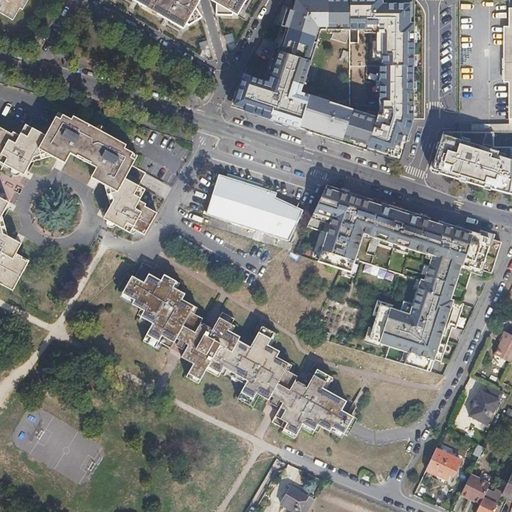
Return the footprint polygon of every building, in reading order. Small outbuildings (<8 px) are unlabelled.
[(0,0),(0,5),(1,6),(0,8),(0,12),(12,20),(19,8),(23,10),(28,0),(0,0)] [(133,0),(183,29),(198,0),(197,0),(133,0)] [(208,0),(208,2),(236,17),(245,0),(208,0)] [(349,32),(349,0),(295,0),(267,83),(244,76),(233,110),(365,154),(377,117),(299,93),(318,32),(349,32)] [(108,210),(128,220),(131,213),(139,216),(138,218),(149,223),(159,200),(142,192),(147,181),(141,178),(142,175),(128,168),(134,154),(139,145),(126,139),(127,136),(73,109),(71,112),(59,105),(55,113),(47,129),(32,122),(31,124),(25,121),(19,132),(0,122),(0,157),(27,170),(34,156),(54,149),(67,155),(72,147),(98,159),(94,169),(109,176),(115,194),(108,210)] [(511,160),(511,161),(497,157),(498,153),(444,136),(433,169),(443,172),(443,175),(450,177),(458,179),(459,178),(466,181),(466,182),(482,187),(483,184),(491,186),(490,189),(511,195),(511,194),(511,160)] [(0,172),(0,187),(9,194),(16,183),(0,172)] [(219,176),(206,216),(289,242),(303,211),(275,199),(277,195),(219,176)] [(362,236),(429,258),(410,316),(379,305),(368,341),(399,352),(433,363),(434,360),(464,269),(474,273),(483,275),(484,272),(493,243),(322,187),(311,219),(328,225),(315,264),(349,275),(362,236)] [(0,276),(21,286),(35,255),(22,249),(27,238),(13,232),(6,211),(13,197),(0,190),(0,276)] [(131,213),(128,220),(135,223),(138,218),(139,216),(131,213)] [(501,245),(493,243),(484,272),(491,274),(501,245)] [(208,367),(221,374),(244,387),(242,393),(254,400),(258,394),(281,408),(274,420),(299,434),(306,422),(317,428),(341,442),(344,436),(356,415),(345,409),(350,399),(326,386),(329,380),(318,374),(312,385),(299,378),(301,374),(287,366),(288,364),(277,357),(280,352),(268,346),(271,340),(260,334),(252,348),(240,341),(241,338),(229,331),(236,320),(224,313),(214,330),(202,323),(204,319),(192,313),(195,308),(183,301),(185,296),(174,289),(177,283),(165,277),(162,281),(149,274),(151,269),(141,264),(133,277),(130,276),(121,293),(133,300),(131,305),(144,312),(141,318),(152,325),(147,334),(159,341),(163,336),(187,350),(183,357),(194,364),(189,373),(201,379),(208,367)] [(455,329),(474,273),(464,269),(434,360),(441,362),(453,328),(455,329)] [(511,365),(511,362),(511,336),(503,332),(500,340),(502,341),(495,357),(511,365)] [(506,394),(491,387),(487,395),(482,393),(479,401),(475,407),(471,417),(491,427),(506,394)] [(436,449),(425,471),(446,481),(449,475),(453,477),(461,461),(436,449)] [(501,495),(511,499),(511,472),(502,493),(501,495)] [(470,478),(461,497),(469,501),(471,498),(481,503),(489,487),(470,478)] [(480,506),(476,511),(493,511),(501,495),(502,493),(489,487),(481,503),(480,506)] [(293,511),(292,511),(306,511),(313,501),(291,488),(282,505),(293,511)]
